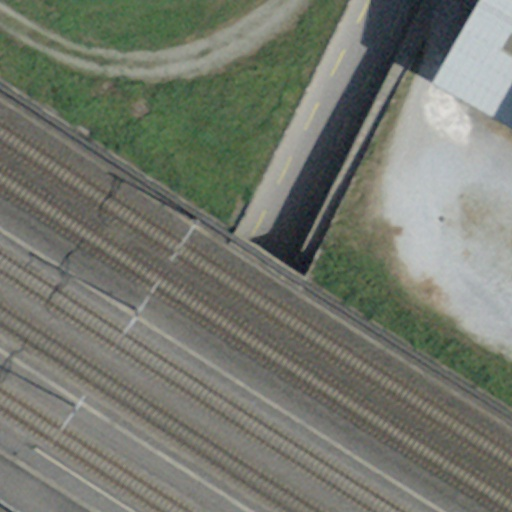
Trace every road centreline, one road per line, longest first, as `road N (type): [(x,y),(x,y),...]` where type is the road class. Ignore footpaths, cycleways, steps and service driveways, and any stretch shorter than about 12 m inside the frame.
road 1 (unclassified): [(136,511),(387,0)]
road 2 (track): [(454,0),(423,69),(404,213),(423,274),(464,330),(511,370)]
road 3 (track): [(0,11),(54,47),(127,65),(208,51),(286,0)]
